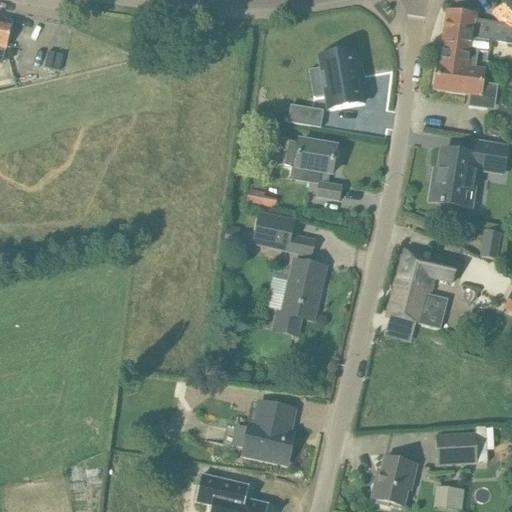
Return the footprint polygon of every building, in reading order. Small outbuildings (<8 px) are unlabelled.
[(442,47),(470,51),(471,41),(483,43),(484,40),(511,44),(511,15),(505,4),(492,13),(500,25),(474,21),(475,17),(447,14),(442,47)] [(0,48),(6,50),(12,23),(0,20),(0,48)] [(471,101),(473,104),(495,107),(498,84),(481,82),(483,71),(467,68),(470,51),(442,47),(439,65),(435,90),(472,95),(471,101)] [(354,53),(319,59),(328,110),(363,104),(358,80),(362,79),(362,78),(361,78),(360,75),(358,63),(361,62),(361,61),(355,62),(354,53)] [(290,107),(287,124),(320,130),(320,129),(319,128),(321,112),(290,107)] [(296,144),(280,142),(277,166),(292,168),(296,144)] [(320,174),(315,198),(339,202),(342,188),(328,186),(329,176),(330,176),(335,148),(333,148),(333,149),(300,143),(295,170),(320,174)] [(507,149),(473,143),(470,156),(442,151),(438,173),(434,172),(429,203),(470,210),(470,209),(459,207),(462,190),(473,192),(477,171),(502,175),(507,149)] [(293,222),(260,215),(253,245),(310,258),(314,242),(289,237),(293,222)] [(239,230),(227,227),(223,246),(235,248),(239,230)] [(500,235),(485,232),(480,259),(496,261),(500,235)] [(402,251),(385,317),(404,322),(440,331),(448,300),(430,296),(435,279),(452,284),(457,265),(402,251)] [(325,269),(294,262),(282,314),(278,313),(273,331),(297,337),(301,319),(309,321),(315,296),(318,297),(325,269)] [(511,292),(511,293),(503,311),(511,315),(511,292)] [(293,411),(260,404),(254,428),(249,427),(243,456),(268,461),(287,465),(288,462),(290,459),(291,455),(291,452),(291,450),(291,447),(292,443),(286,442),(293,411)] [(477,464),(476,436),(435,438),(437,466),(477,464)] [(375,501),(374,505),(387,508),(388,504),(391,505),(403,508),(407,491),(410,492),(412,485),(416,466),(384,458),(378,484),(375,483),(371,500),(375,501)] [(201,477),(195,504),(211,507),(209,511),(266,511),(268,507),(246,501),(245,502),(241,501),(243,488),(248,489),(249,488),(201,477)] [(443,509),(461,511),(463,491),(446,489),(443,509)]
